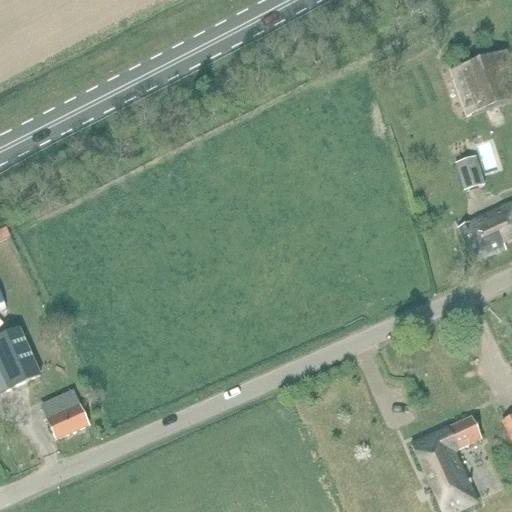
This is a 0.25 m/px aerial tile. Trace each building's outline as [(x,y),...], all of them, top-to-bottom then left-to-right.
[(464,119),(511,102),(511,70),(506,53),(448,73),(464,119)] [(484,186),(475,161),(475,159),(455,165),(464,192),(484,186)] [(502,245),(511,241),(511,205),(458,230),(474,265),(505,251),(502,245)] [(0,395),(43,375),(20,329),(0,339),(0,395)] [(47,423),(56,443),(88,428),(79,409),(72,412),(65,398),(45,407),(43,412),(48,423),(47,423)] [(471,420),(411,447),(440,511),(460,511),(477,505),(468,486),(471,485),(469,481),(466,482),(453,454),(481,441),(471,420)]
